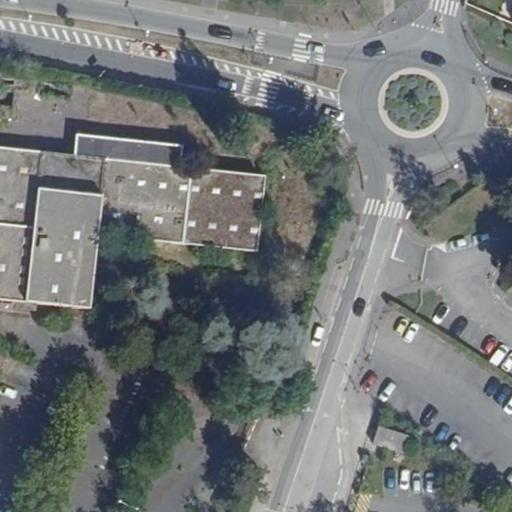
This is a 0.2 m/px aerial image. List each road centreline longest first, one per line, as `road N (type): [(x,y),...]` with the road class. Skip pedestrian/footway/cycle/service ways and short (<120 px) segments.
road 1 (primary): [(0,33),(269,89),(375,126)]
road 2 (primary): [(385,70),(5,0)]
road 3 (residential): [(367,251),(287,511)]
road 4 (residential): [(511,255),(454,278),(367,251)]
